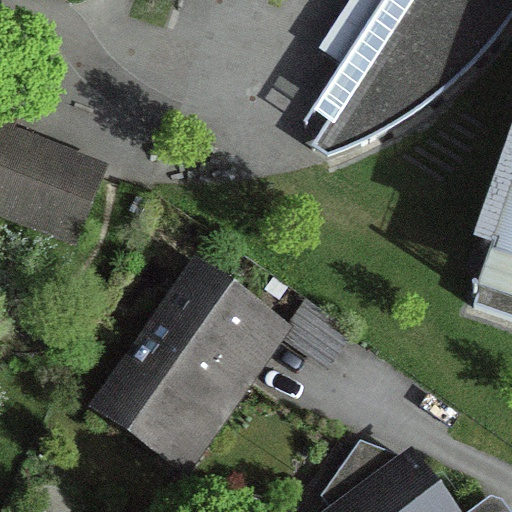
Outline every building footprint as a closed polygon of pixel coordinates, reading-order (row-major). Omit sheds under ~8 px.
[(511,0),(386,0),(343,67),(320,102),(336,112),(328,125),(361,147),(400,126),(436,101),(467,73),(495,42),(511,18),(511,170),(484,250),(493,253),(474,308),(511,321),(511,0)] [(0,211),(76,242),(102,175),(0,134),(0,211)] [(198,274),(101,409),(160,451),(181,421),(199,434),(205,425),(211,429),(245,381),(241,378),(276,329),(198,274)] [(305,308),(280,343),(327,376),(353,340),(305,308)] [(406,466),(359,448),(344,470),(325,498),(335,511),(493,511),(488,506),(479,511),(447,511),(411,463),(406,466)]
